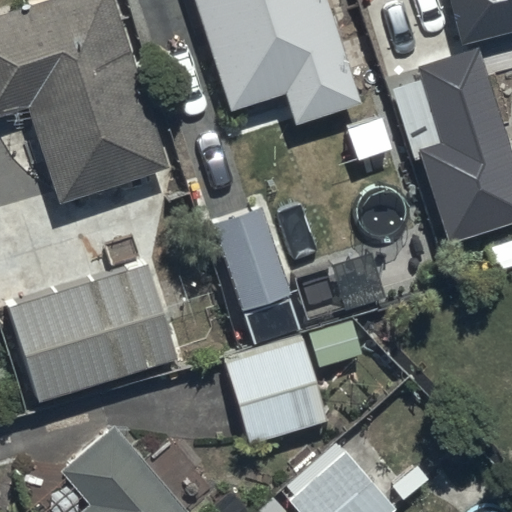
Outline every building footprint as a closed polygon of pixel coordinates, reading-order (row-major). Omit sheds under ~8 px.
[(162,172),(105,0),(45,0),(0,14),(0,110),(19,104),(53,208),(162,172)] [(363,100),(328,0),(187,0),(227,113),(282,95),(292,124),(363,100)] [(511,0),(444,0),(456,46),(511,31),(511,0)] [(414,82),(386,91),(408,164),(416,161),(441,245),(511,223),(511,168),(475,46),(410,66),(414,82)] [(252,210),(205,228),(237,314),(284,297),(252,210)] [(13,308),(2,312),(30,403),(169,360),(141,268),(121,274),(118,267),(10,300),(13,308)] [(297,339),(219,362),(245,446),(322,422),(297,339)] [(370,458),(398,490),(445,450),(417,418),(370,458)] [(79,511),(180,511),(109,427),(53,474),(83,509),(79,511)] [(391,511),(340,451),(282,501),(291,511),(391,511)]
